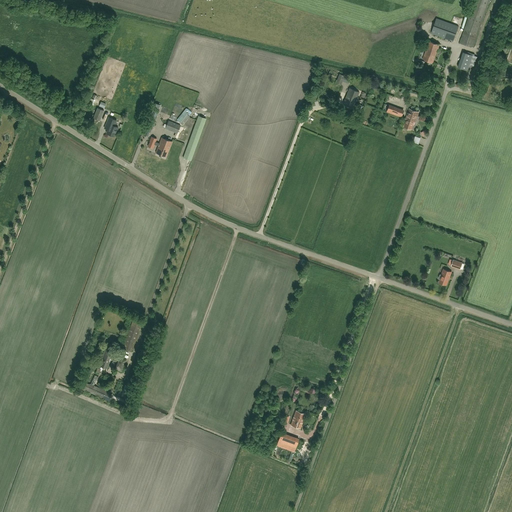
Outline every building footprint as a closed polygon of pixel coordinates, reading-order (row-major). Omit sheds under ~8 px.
[(474,47),(490,0),(474,0),(460,42),(474,47)] [(454,41),(459,26),(437,18),(432,32),(454,41)] [(433,62),(440,44),(430,40),(423,58),(433,62)] [(470,66),(475,67),(478,56),(464,52),(459,67),(469,70),(470,66)] [(345,76),(339,74),(336,83),(341,85),(345,76)] [(354,106),(360,92),(350,88),(344,102),(354,106)] [(155,103),(151,113),(147,124),(153,126),(157,115),(161,105),(155,103)] [(177,119),(183,124),(190,115),(189,115),(192,112),(186,107),(177,119)] [(100,121),(104,110),(97,108),(93,118),(100,121)] [(407,119),(405,127),(412,129),(414,122),(416,122),(419,112),(409,109),(406,119),(407,119)] [(191,161),(206,118),(198,115),(183,157),(191,161)] [(109,117),(107,123),(104,128),(108,130),(106,133),(114,136),(118,127),(114,126),(116,120),(109,117)] [(177,133),(180,125),(169,120),(165,128),(177,133)] [(172,141),(162,137),(159,143),(156,142),(157,139),(152,137),(148,146),(153,148),(155,144),(158,146),(156,152),(166,156),(172,141)] [(462,263),(453,260),(451,266),(460,269),(462,263)] [(439,278),(439,279),(440,279),(439,282),(446,285),(449,278),(451,272),(443,269),(441,275),(441,274),(440,275),(439,278)] [(131,351),(142,323),(133,320),(123,348),(131,351)] [(107,368),(113,352),(105,349),(99,365),(107,368)] [(122,372),(127,360),(119,357),(115,369),(122,372)] [(106,391),(82,380),(79,387),(110,401),(112,396),(105,393),(106,391)] [(300,428),(305,414),(296,411),(291,425),(300,428)] [(298,439),(281,433),(278,441),(296,447),(299,439),(298,439)]
